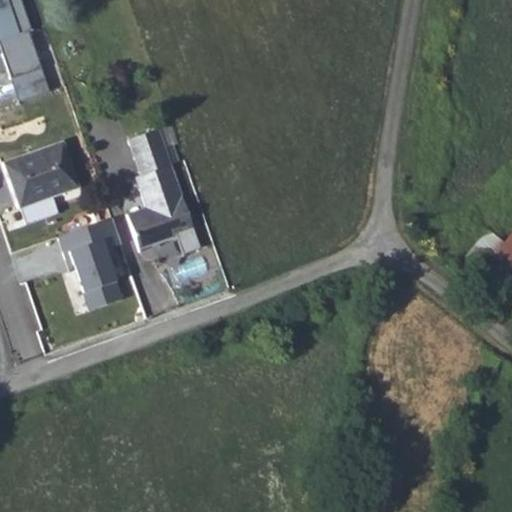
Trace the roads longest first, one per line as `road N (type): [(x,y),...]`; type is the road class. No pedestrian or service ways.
road 1 (unclassified): [(35,378),(387,243)]
road 2 (residential): [(387,243),(385,173),(412,0)]
road 3 (unclassified): [(387,243),(511,342)]
